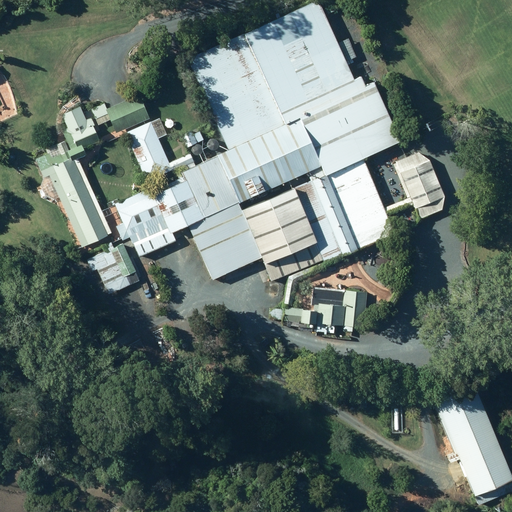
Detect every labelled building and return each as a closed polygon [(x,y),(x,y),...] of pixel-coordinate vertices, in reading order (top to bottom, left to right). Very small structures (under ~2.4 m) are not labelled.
[(159,117),(124,133),(142,172),(158,165),(162,173),(171,169),(171,171),(184,165),(185,168),(180,171),(181,173),(174,176),(177,182),(153,193),(150,187),(114,203),(138,255),(175,238),(171,232),(187,225),(211,279),(260,257),(271,281),(322,258),(324,264),(345,255),(394,233),(361,158),(399,141),(373,82),(364,86),(360,76),(353,79),(345,61),(355,56),(347,38),(337,42),(317,0),(315,0),(186,58),(227,149),(216,154),(216,155),(195,165),(189,153),(168,162),(157,138),(166,134),(159,117)] [(139,94),(105,109),(115,133),(149,118),(139,94)] [(77,157),(84,154),(82,147),(99,140),(89,118),(61,130),(70,148),(68,149),(63,140),(45,148),(48,153),(35,159),(43,178),(41,179),(43,182),(40,184),(46,196),(48,195),(50,198),(57,194),(81,247),(107,235),(107,234),(111,232),(77,157)] [(180,134),(186,147),(202,140),(198,131),(192,134),(190,129),(180,134)] [(417,151),(394,161),(419,218),(441,209),(444,195),(428,159),(417,151)] [(105,251),(94,256),(96,261),(94,261),(108,294),(139,280),(123,243),(113,247),(110,242),(103,245),(105,251)] [(20,251),(11,254),(14,262),(23,259),(20,251)] [(269,283),(269,296),(279,297),(279,283),(269,283)] [(314,322),(320,323),(320,332),(333,333),(334,324),(342,325),(342,331),(351,331),(352,326),(363,326),(366,292),(343,290),(343,291),(327,290),(312,289),(311,305),(313,305),(313,309),(283,307),(283,308),(269,307),(268,318),(282,319),(282,321),(314,323),(314,322)] [(295,350),(291,359),(313,370),(318,360),(295,350)] [(233,353),(225,354),(226,363),(234,362),(233,353)] [(433,400),(455,452),(447,456),(450,462),(458,458),(474,495),(477,494),(480,503),(511,489),(511,478),(472,384),(462,388),(460,383),(442,390),(444,395),(433,400)] [(403,401),(389,400),(388,432),(401,432),(403,401)]
